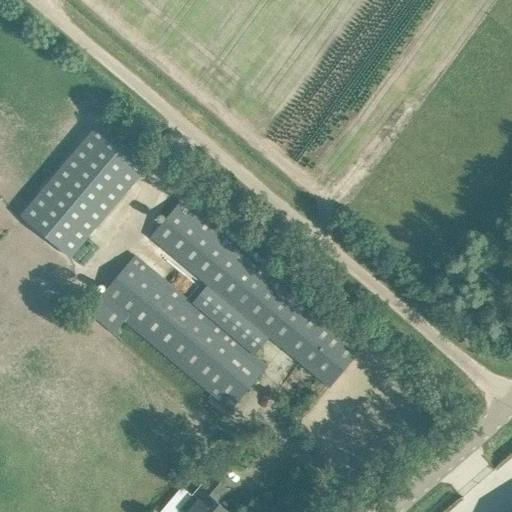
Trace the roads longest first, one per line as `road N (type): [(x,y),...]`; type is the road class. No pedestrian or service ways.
road 1 (unclassified): [(511,401),(35,0)]
road 2 (unclassified): [(388,511),(511,403)]
